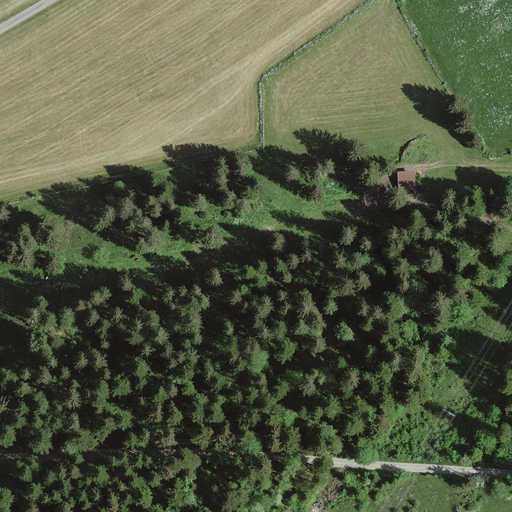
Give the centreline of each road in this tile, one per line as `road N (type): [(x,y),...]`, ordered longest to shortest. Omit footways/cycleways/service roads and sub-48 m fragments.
road 1 (unclassified): [(0,458),(247,454),(511,474)]
road 2 (track): [(292,147),(368,187),(511,228)]
